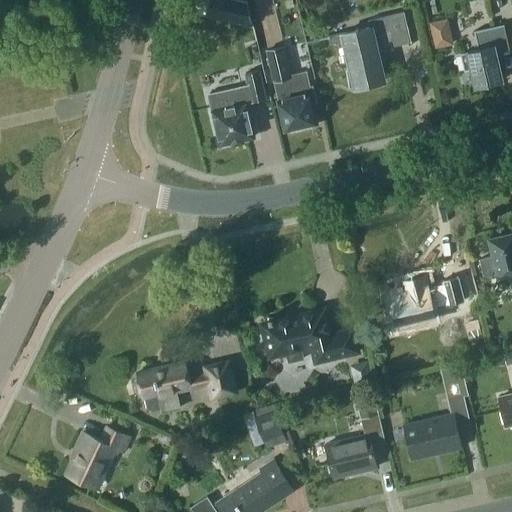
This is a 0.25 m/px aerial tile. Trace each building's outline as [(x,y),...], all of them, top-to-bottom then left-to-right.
[(246,1),(241,0),(209,0),(207,14),(251,24),(246,1)] [(342,33),(343,40),(350,67),(345,69),(349,88),(355,86),(355,87),(385,79),(374,33),(391,29),(395,44),(410,41),(403,12),(368,20),(370,26),(342,33)] [(434,48),(443,46),(438,20),(429,22),(434,48)] [(509,48),(504,24),(475,31),(479,49),(468,51),(468,52),(461,54),(465,70),(471,68),(476,86),(502,80),(496,51),(509,48)] [(284,46),(267,50),(275,84),(279,100),(279,101),(285,129),(316,122),(310,94),(314,93),(313,85),(308,86),(305,72),(291,75),(284,46)] [(259,69),(245,72),(249,88),(230,92),(233,105),(213,110),(220,144),(254,136),(246,103),(266,98),(259,69)] [(495,256),(479,259),(483,277),(499,273),(511,270),(511,233),(491,238),(495,256)] [(425,276),(411,279),(413,289),(386,296),(393,323),(435,313),(432,301),(447,297),(449,303),(463,300),(457,277),(443,280),(444,283),(428,287),(425,276)] [(269,322),(263,323),(271,354),(285,351),(288,362),(304,358),(301,347),(312,344),(317,361),(361,350),(355,327),(330,334),(324,310),(289,319),(288,316),(273,318),(272,317),(268,317),(269,322)] [(469,336),(481,333),(477,319),(465,323),(469,336)] [(236,392),(229,360),(205,366),(212,397),(236,392)] [(349,364),(355,386),(373,381),(368,360),(349,364)] [(137,391),(141,390),(143,397),(145,397),(147,405),(153,409),(162,407),(162,411),(180,407),(176,389),(191,386),(185,361),(137,372),(139,379),(135,380),(137,391)] [(460,364),(448,366),(451,379),(463,377),(460,364)] [(386,394),(395,392),(392,382),(384,384),(386,394)] [(511,393),(499,396),(506,425),(511,423),(511,393)] [(374,394),(356,398),(361,418),(379,413),(374,394)] [(404,424),(412,458),(461,446),(457,426),(470,423),(463,394),(448,397),(452,413),(404,424)] [(237,420),(258,408),(256,399),(215,408),(218,424),(237,420)] [(255,417),(264,441),(283,434),(274,410),(255,417)] [(326,443),(334,476),(376,466),(371,445),(385,442),(379,413),(361,418),(364,434),(326,443)] [(101,439),(83,431),(74,451),(76,452),(66,473),(97,487),(115,447),(122,450),(129,436),(107,426),(101,439)] [(262,472),(217,502),(217,503),(213,505),(209,499),(198,506),(201,511),(257,511),(280,497),(278,494),(291,486),(273,459),(259,468),(262,472)]
